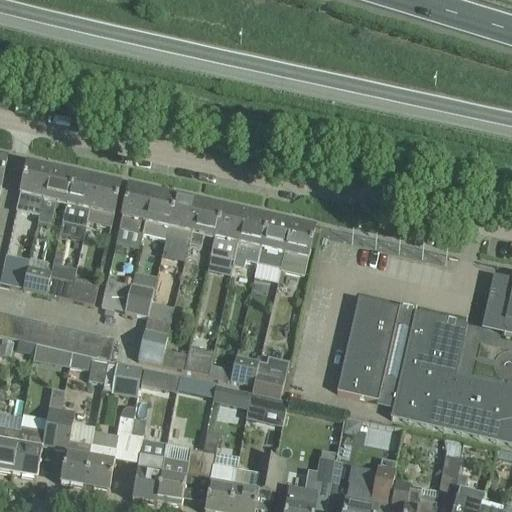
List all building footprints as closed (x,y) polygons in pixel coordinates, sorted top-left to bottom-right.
[(20,197),(16,213),(40,218),(50,172),(26,166),(22,186),(20,197)] [(66,207),(73,177),(50,172),(40,218),(38,226),(50,228),(55,205),(66,207)] [(86,229),(96,182),(73,177),(66,207),(67,207),(63,224),(86,229)] [(96,182),(86,229),(87,224),(110,230),(112,218),(113,218),(120,187),(96,182)] [(118,232),(142,237),(151,195),(128,189),(118,232)] [(175,200),(151,195),(142,237),(142,238),(165,243),(175,200)] [(165,243),(188,248),(198,205),(175,200),(165,243)] [(221,210),(198,205),(188,248),(200,251),(203,238),(214,241),(221,210)] [(237,246),(244,216),(221,210),(214,241),(210,258),(233,264),(236,253),(237,246)] [(261,251),(267,221),(244,216),(237,246),(236,253),(233,264),(232,269),(244,272),(246,264),(257,266),(261,251)] [(257,266),(281,271),(284,257),(291,226),(267,221),(261,251),(257,266)] [(314,231),(291,226),(284,257),(281,271),(280,274),(303,280),(314,231)] [(46,297),(52,270),(47,269),(47,271),(28,267),(26,276),(25,281),(23,292),(46,297)] [(52,270),(46,297),(69,303),(74,280),(76,272),(53,267),(52,270)] [(25,281),(26,276),(2,271),(0,281),(0,287),(23,292),(25,281)] [(74,280),(69,303),(93,308),(98,286),(74,280)] [(107,285),(101,311),(124,316),(124,315),(127,304),(128,296),(130,290),(107,285)] [(127,304),(124,315),(124,316),(147,321),(153,292),(130,287),(130,290),(128,296),(127,304)] [(511,289),(501,340),(511,342),(511,289)] [(377,405),(399,312),(397,311),(397,313),(362,305),(363,303),(358,302),(356,307),(358,308),(338,394),(337,394),(336,396),(377,405)] [(165,336),(176,313),(158,304),(147,327),(165,336)] [(0,315),(0,338),(6,339),(11,318),(0,315)] [(511,396),(455,383),(455,380),(452,380),(463,331),(466,332),(467,328),(463,327),(462,329),(415,319),(416,315),(414,315),(393,412),(380,409),(378,418),(392,421),(391,423),(511,449),(511,396)] [(23,321),(11,318),(6,339),(18,342),(23,321)] [(34,323),(23,321),(18,342),(29,345),(34,323)] [(34,323),(29,345),(36,347),(40,347),(45,326),(34,323)] [(48,349),(52,350),(57,329),(45,326),(40,347),(48,349)] [(57,329),(52,350),(63,353),(68,331),(57,329)] [(80,334),(68,331),(63,353),(75,355),(80,334)] [(160,369),(160,368),(164,352),(167,339),(144,333),(137,363),(160,369)] [(80,334),(75,355),(86,358),(91,336),(80,334)] [(86,358),(98,360),(103,339),(91,336),(86,358)] [(103,339),(98,360),(109,363),(114,342),(103,339)] [(36,347),(33,364),(44,366),(48,349),(40,347),(36,347)] [(187,358),(183,373),(207,379),(210,367),(213,355),(189,349),(187,358)] [(180,356),(164,352),(160,368),(183,373),(187,358),(184,357),(184,355),(180,354),(180,356)] [(232,372),(230,384),(229,385),(252,391),(256,377),(259,365),(235,359),(232,372)] [(141,372),(135,371),(117,367),(111,397),(135,401),(136,398),(140,377),(141,372)] [(210,367),(207,379),(230,384),(232,372),(210,367)] [(252,391),(251,397),(280,403),(285,383),(256,377),(252,391)] [(179,381),(176,393),(188,396),(190,384),(179,381)] [(216,389),(212,406),(222,408),(226,391),(216,389)] [(20,434),(12,478),(36,482),(40,462),(41,454),(42,449),(54,451),(59,426),(61,412),(64,397),(52,395),(45,434),(20,430),(20,434)] [(257,425),(263,399),(251,397),(245,422),(257,425)] [(114,462),(126,464),(131,437),(130,437),(135,410),(132,410),(127,410),(123,412),(121,415),(120,421),(121,421),(118,438),(94,435),(91,449),(92,449),(84,491),(108,495),(114,467),(114,462)] [(73,414),(61,412),(59,426),(54,451),(66,453),(60,486),(84,491),(92,449),(91,449),(67,445),(73,414)] [(346,421),(342,436),(353,439),(359,436),(361,424),(346,421)] [(0,475),(12,478),(20,434),(0,430),(0,475)] [(203,455),(199,482),(210,484),(204,511),(229,511),(237,473),(213,469),(218,438),(207,435),(203,455)] [(131,437),(126,464),(138,466),(137,471),(132,503),(156,508),(167,448),(142,444),(143,439),(131,437)] [(444,459),(458,461),(461,444),(445,441),(443,447),(446,448),(444,459)] [(203,455),(167,448),(156,508),(180,511),(186,480),(199,482),(203,455)] [(267,511),(270,495),(276,460),(263,458),(257,496),(245,494),(248,475),(237,473),(229,511),(267,511)] [(450,508),(455,477),(458,461),(444,459),(436,505),(450,508)] [(287,462),(276,460),(270,495),(280,496),(287,462)] [(319,461),(316,475),(308,474),(304,495),(289,492),(285,511),(314,511),(317,497),(319,486),(330,487),(330,486),(334,464),(319,461)] [(336,487),(340,465),(334,464),(330,486),(336,487)] [(376,511),(379,498),(390,500),(395,473),(380,470),(375,491),(349,485),(343,511),(376,511)] [(467,480),(455,477),(450,508),(454,508),(453,511),(479,511),(480,511),(483,500),(463,494),(467,480)] [(420,496),(407,494),(409,487),(395,484),(390,511),(394,511),(435,511),(436,509),(418,506),(420,496)]
